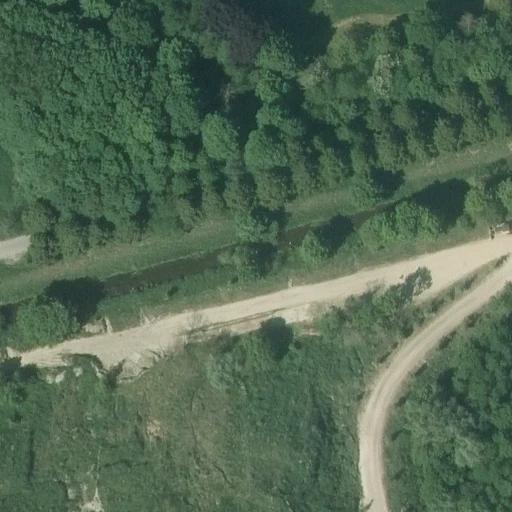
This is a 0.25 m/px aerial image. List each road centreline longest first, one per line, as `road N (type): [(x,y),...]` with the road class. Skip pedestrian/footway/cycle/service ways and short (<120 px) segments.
road 1 (unclassified): [(0,252),(511,110)]
road 2 (track): [(511,270),(394,374),(364,431),(381,511)]
